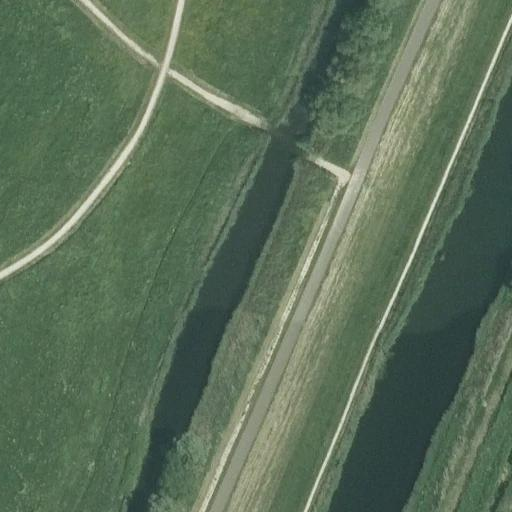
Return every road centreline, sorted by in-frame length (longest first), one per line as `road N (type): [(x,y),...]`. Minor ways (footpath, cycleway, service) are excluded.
road 1 (unknown): [(164,72),(326,166),(334,185),(196,511)]
road 2 (track): [(451,511),(511,361)]
